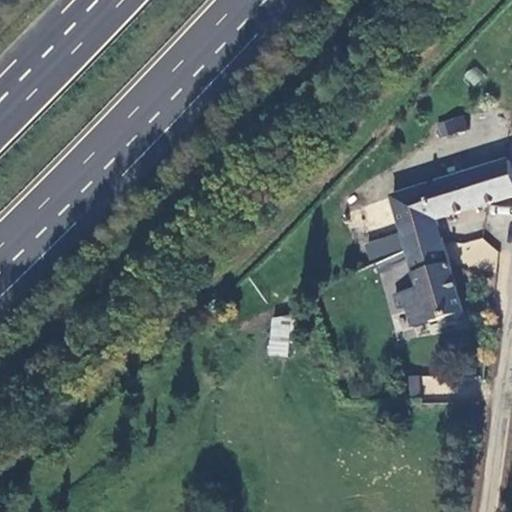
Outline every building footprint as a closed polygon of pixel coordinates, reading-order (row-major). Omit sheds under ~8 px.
[(465,115),(436,121),(439,136),(468,130),(465,115)] [(511,198),(511,170),(510,163),(464,178),(474,211),(511,198)] [(394,201),(403,233),(439,222),(474,211),(464,178),(394,201)] [(466,313),(439,222),(403,233),(421,289),(407,294),(417,329),(466,313)] [(488,235),(457,245),(464,270),(496,261),(488,235)] [(291,317),(269,316),(268,355),(289,356),(291,317)]
